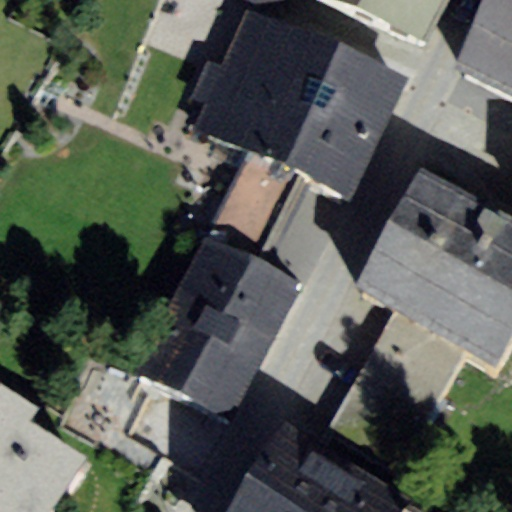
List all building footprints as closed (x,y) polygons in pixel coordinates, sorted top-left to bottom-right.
[(290,0),(288,5),(419,67),(450,0),(290,0)] [(511,4),(504,0),(485,0),(450,68),(511,99),(511,4)] [(336,214),(396,92),(250,20),(190,142),(336,214)] [(494,367),(511,334),(511,218),(423,167),(355,285),(398,309),(331,425),(400,464),(465,350),(494,367)] [(227,444),(301,304),(204,253),(130,392),(227,444)] [(0,511),(73,511),(89,487),(33,451),(43,436),(0,407),(0,511)] [(230,511),(402,511),(409,501),(283,426),(230,511)] [(425,511),(409,501),(402,511),(425,511)]
